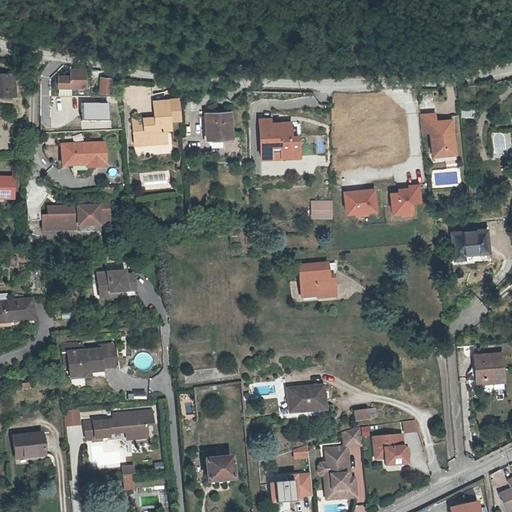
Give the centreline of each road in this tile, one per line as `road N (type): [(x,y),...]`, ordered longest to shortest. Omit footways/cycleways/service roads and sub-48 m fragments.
road 1 (residential): [(0,33),(197,77),(511,69)]
road 2 (unknown): [(181,511),(172,339)]
road 3 (unknown): [(439,487),(424,418),(398,404),(340,397)]
road 4 (residential): [(392,511),(511,453)]
